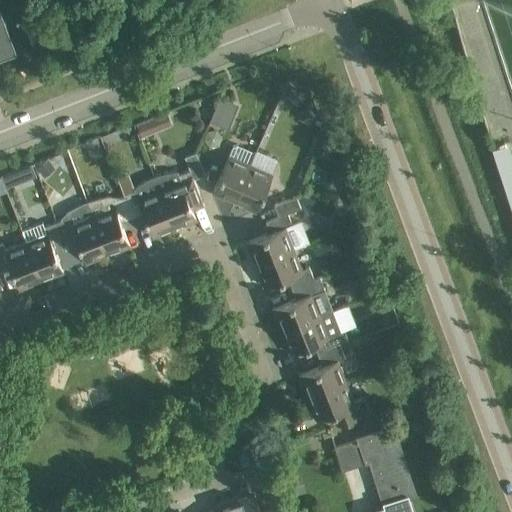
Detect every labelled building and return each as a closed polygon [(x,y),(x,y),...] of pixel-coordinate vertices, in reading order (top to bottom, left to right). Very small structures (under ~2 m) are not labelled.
[(0,59),(16,53),(0,11),(0,59)] [(286,102),(302,102),(303,86),(286,85),(286,102)] [(220,96),(210,120),(224,126),(234,102),(220,96)] [(148,119),(136,123),(141,137),(153,132),(148,119)] [(511,158),(507,140),(491,145),(511,220),(511,158)] [(235,200),(251,164),(255,153),(237,145),(232,146),(212,193),(225,198),(226,196),(235,200)] [(205,174),(198,156),(196,152),(184,156),(189,170),(193,179),(205,174)] [(32,164),(22,168),(26,180),(36,176),(32,164)] [(256,211),(264,193),(272,173),(251,164),(235,200),(244,204),(243,206),(256,211)] [(199,191),(193,179),(189,170),(178,174),(177,171),(164,173),(154,176),(159,189),(174,226),(183,223),(184,225),(196,220),(187,196),(199,191)] [(165,230),(174,226),(159,189),(154,176),(146,179),(133,188),(134,191),(123,195),(132,218),(143,213),(152,237),(165,232),(165,230)] [(123,195),(118,197),(118,196),(107,195),(88,200),(87,201),(92,216),(107,252),(116,249),(117,251),(130,246),(121,222),(132,218),(123,195)] [(287,213),(300,207),(296,196),(274,204),(278,216),(287,213)] [(98,256),(107,252),(92,216),(87,201),(67,210),(60,218),(61,220),(56,221),(65,243),(76,239),(86,263),(99,258),(98,256)] [(297,223),(292,225),(287,213),(278,216),(265,221),(270,232),(246,242),(251,254),(253,254),(257,263),(293,248),(309,242),(302,225),(297,223)] [(54,248),(65,243),(56,221),(44,226),(43,222),(21,230),(26,241),(40,278),(50,275),(50,277),(63,272),(54,248)] [(31,282),(40,278),(26,241),(5,250),(2,243),(0,243),(0,268),(10,265),(19,289),(32,284),(31,282)] [(314,279),(309,266),(302,269),(293,248),(257,263),(260,272),(258,273),(263,286),(287,276),(291,288),(314,279)] [(325,289),(319,291),(314,279),(291,288),(296,299),(272,308),(277,321),(279,320),(283,329),(333,310),(325,289)] [(340,345),(348,341),(344,330),(342,331),(333,310),(283,329),(286,339),(284,339),(289,352),(313,343),(318,354),(340,345)] [(338,361),(345,358),(340,345),(318,354),(322,365),(298,375),(303,387),(305,387),(309,396),(346,382),(338,361)] [(414,382),(410,387),(412,392),(421,389),(419,380),(418,381),(414,382)] [(346,382),(309,396),(312,405),(311,406),(316,419),(339,410),(344,421),(369,411),(364,398),(354,402),(346,382)] [(414,495),(396,441),(391,428),(354,440),(335,446),(343,470),(366,463),(365,461),(375,458),(379,469),(374,470),(387,507),(372,511),(410,511),(407,501),(409,501),(408,497),(414,495)] [(249,450),(239,454),(242,465),(253,461),(249,450)] [(301,475),(283,480),(288,498),(305,493),(301,475)] [(273,511),(272,511),(260,511),(254,495),(247,498),(246,495),(231,500),(235,511),(273,511)] [(235,511),(231,500),(216,505),(217,508),(209,510),(209,511),(235,511)]
